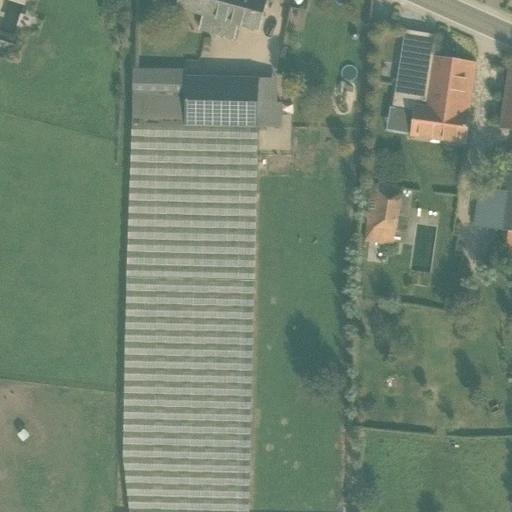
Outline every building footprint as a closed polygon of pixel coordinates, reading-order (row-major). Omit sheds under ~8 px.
[(160,0),(160,4),(186,11),(220,21),(216,35),(234,39),(238,25),(259,31),(267,0),(160,0)] [(437,36),(404,30),(392,109),(414,112),(412,137),(466,144),(470,113),(469,113),(476,64),(434,57),(437,36)] [(511,130),(511,69),(509,70),(500,129),(511,130)] [(249,511),(258,127),(280,128),(280,104),(258,104),(259,92),(261,92),(261,83),(259,82),(259,79),(187,78),(187,73),(134,72),(127,279),(123,458),(130,511),(249,511)] [(511,163),(506,163),(502,191),(507,192),(501,231),(511,232),(511,163)] [(371,202),(367,228),(395,232),(398,212),(392,211),(393,205),(371,202)]
